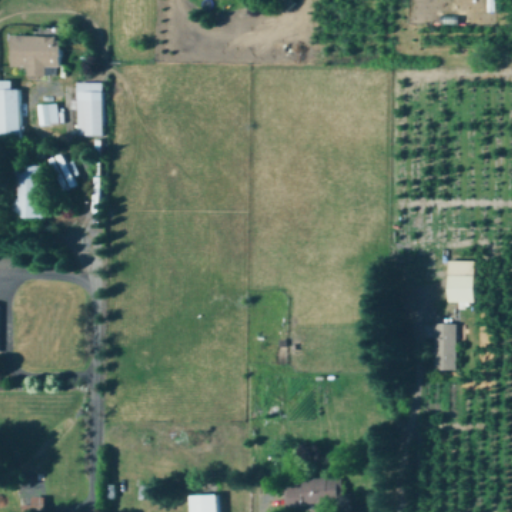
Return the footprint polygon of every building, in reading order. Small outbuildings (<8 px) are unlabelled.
[(47,74),(47,65),(63,65),(63,44),(58,44),(58,34),(13,33),(13,64),(28,64),(28,74),(47,74)] [(21,87),(14,87),(14,79),(0,79),(0,132),(21,132),(21,87)] [(105,134),(106,81),(78,80),(77,133),(105,134)] [(37,123),(58,122),(58,102),(36,103),(37,123)] [(55,169),(61,167),(67,187),(75,184),(65,152),(51,156),(55,169)] [(47,216),(47,164),(21,164),(20,216),(47,216)] [(451,300),(479,300),(480,259),(452,258),(451,300)] [(458,368),(459,322),(437,322),(435,367),(458,368)] [(314,511),(331,511),(331,501),(342,500),(341,476),(301,478),(301,485),(286,485),(287,505),(314,504),(314,511)] [(221,511),(221,493),(192,494),(192,511),(221,511)] [(24,511),(48,510),(48,495),(35,495),(35,503),(24,503),(24,511)]
